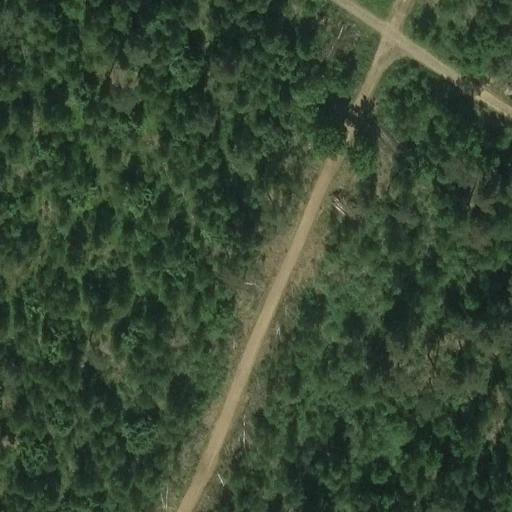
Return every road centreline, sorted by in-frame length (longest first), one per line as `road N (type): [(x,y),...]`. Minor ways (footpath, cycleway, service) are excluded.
road 1 (track): [(196,511),(391,16)]
road 2 (track): [(391,16),(511,88)]
